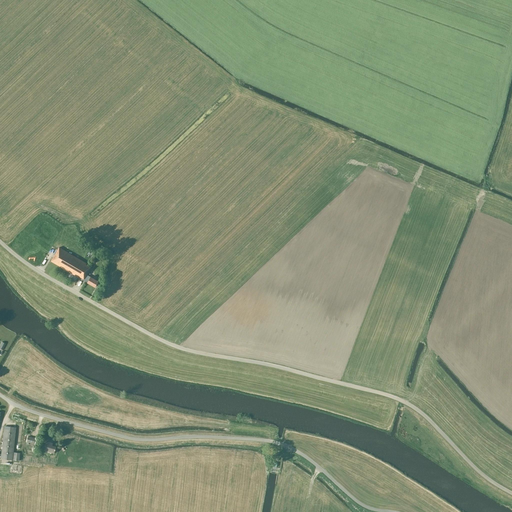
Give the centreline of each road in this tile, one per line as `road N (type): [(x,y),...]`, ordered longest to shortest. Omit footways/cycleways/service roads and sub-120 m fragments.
road 1 (unclassified): [(0,243),(170,345),(408,404),(511,494)]
road 2 (unclassified): [(0,394),(22,408),(128,438),(272,441),(302,454),(354,500),(390,511)]
